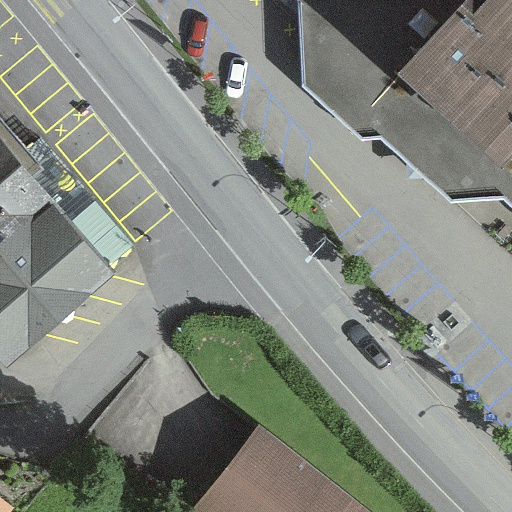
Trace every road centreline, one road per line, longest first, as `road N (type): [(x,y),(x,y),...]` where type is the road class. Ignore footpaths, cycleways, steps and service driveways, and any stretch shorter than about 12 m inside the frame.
road 1 (tertiary): [(250,222),(508,511)]
road 2 (residential): [(250,222),(157,308),(80,400),(26,431),(0,428)]
road 3 (tertiary): [(70,2),(250,222)]
